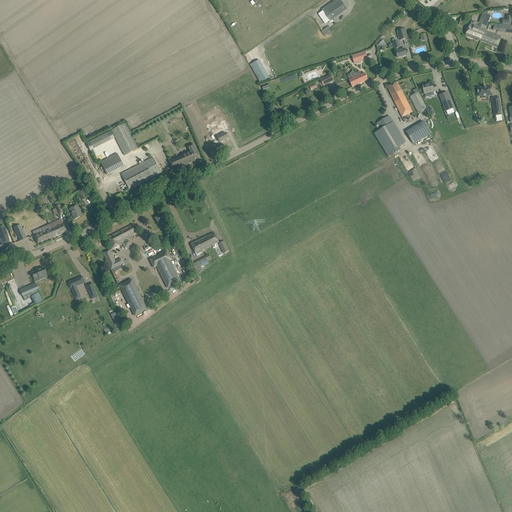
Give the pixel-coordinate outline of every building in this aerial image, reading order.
[(322,11),(319,13),(326,23),(330,21),(346,9),(339,0),(335,0),(322,10),(322,11)] [(470,25),(466,35),(481,41),(497,47),(501,37),(485,31),(491,16),(483,13),(479,24),(473,21),(471,26),(470,25)] [(511,17),(507,17),(507,21),(503,21),(503,25),(511,25),(511,17)] [(405,29),(397,31),(400,41),(408,38),(405,29)] [(386,44),(383,40),(379,43),(380,44),(378,45),(381,50),(383,48),(382,47),(386,44)] [(398,58),(407,55),(405,49),(399,51),(399,48),(400,47),(398,40),(393,42),(396,53),(398,58)] [(365,52),(352,56),(354,64),(367,59),(365,52)] [(250,64),(259,83),(268,79),(259,60),(250,64)] [(365,73),(361,75),(360,71),(355,73),(353,71),(350,74),(353,79),(349,80),(350,83),(352,87),(360,84),(368,80),(366,76),(365,73)] [(330,75),(320,80),(323,86),(333,81),(330,75)] [(387,87),(388,89),(399,112),(402,117),(402,118),(413,113),(412,111),(400,87),(397,82),(387,87)] [(432,84),(423,86),(424,94),(437,91),(436,85),(436,86),(433,87),(432,84)] [(484,87),(483,87),(483,88),(478,88),(478,96),(482,96),(482,99),(486,99),(486,96),(492,96),(492,87),(486,87),(485,87),(485,88),(484,88),(484,87)] [(419,92),(415,94),(410,96),(418,113),(427,109),(419,92)] [(447,92),(439,96),(446,111),(453,108),(447,92)] [(492,98),(493,104),(495,116),(502,115),(499,97),(492,98)] [(221,123),(224,130),(228,128),(224,120),(221,115),(218,117),(221,123)] [(398,147),(405,143),(389,116),(376,123),(380,130),(374,134),(389,157),(399,150),(398,147)] [(406,132),(414,145),(431,135),(424,122),(406,132)] [(124,156),(139,149),(126,123),(111,131),(124,156)] [(220,142),(229,138),(226,133),(222,135),(220,132),(218,133),(217,129),(213,131),(215,135),(216,135),(218,138),(220,142)] [(86,143),(90,151),(111,140),(115,138),(111,131),(86,143)] [(169,161),(173,170),(200,159),(194,145),(188,147),(190,152),(169,161)] [(117,154),(100,162),(107,175),(124,166),(117,154)] [(129,189),(161,173),(153,157),(121,174),(129,189)] [(82,189),(78,191),(83,200),(87,198),(82,189)] [(56,207),(55,207),(58,215),(63,212),(58,202),(54,203),(56,207)] [(75,219),(82,216),(77,206),(70,209),(73,215),(75,219)] [(156,219),(161,228),(166,225),(161,216),(156,219)] [(66,232),(64,227),(61,220),(49,225),(54,237),(66,232)] [(137,232),(133,224),(108,237),(114,248),(120,246),(119,243),(137,233),(137,232)] [(54,237),(49,225),(41,228),(43,232),(34,235),(38,244),(54,237)] [(15,231),(19,239),(20,241),(26,238),(22,228),(21,228),(20,226),(14,228),(15,231)] [(4,227),(0,228),(0,236),(2,243),(9,240),(4,227)] [(219,243),(216,237),(214,233),(191,244),(196,255),(206,250),(206,249),(219,243)] [(224,254),(229,251),(224,241),(218,244),(224,254)] [(152,242),(138,251),(144,260),(158,252),(152,242)] [(14,243),(5,247),(9,257),(18,254),(14,243)] [(177,248),(172,249),(176,262),(181,260),(177,248)] [(110,250),(103,253),(105,257),(111,270),(112,273),(113,274),(117,272),(117,271),(115,268),(123,265),(124,265),(123,264),(121,259),(115,262),(110,250)] [(150,260),(154,268),(157,267),(168,288),(180,282),(170,260),(172,259),(167,250),(162,252),(163,254),(150,260)] [(192,263),(197,273),(202,271),(200,268),(209,264),(207,261),(211,259),(209,255),(192,263)] [(46,274),(44,268),(31,273),(34,280),(38,278),(39,280),(47,277),(46,274)] [(69,283),(69,285),(71,289),(72,288),(74,293),(73,294),(76,300),(81,298),(76,287),(85,283),(83,277),(78,278),(79,279),(69,283)] [(141,299),(132,280),(120,286),(135,316),(149,310),(143,298),(141,299)] [(35,284),(20,290),(22,297),(23,296),(38,290),(35,284)] [(98,297),(94,288),(88,291),(92,299),(98,297)] [(40,292),(32,296),(36,305),(44,301),(40,292)] [(115,321),(122,318),(120,311),(112,314),(115,321)]
